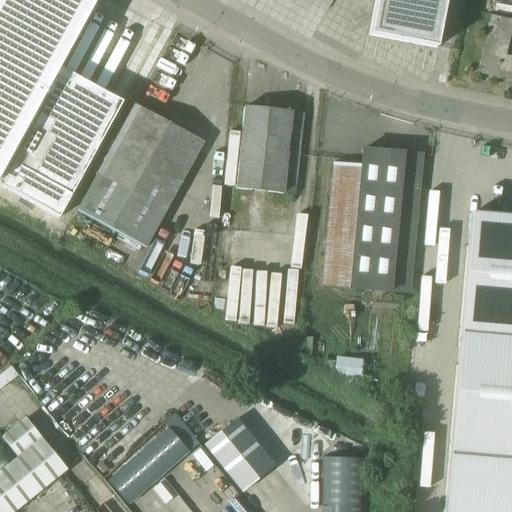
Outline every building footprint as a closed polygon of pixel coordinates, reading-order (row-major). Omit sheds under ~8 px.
[(0,0),(0,186),(59,218),(122,103),(59,68),(93,5),(83,0),(0,0)] [(374,0),(368,36),(436,48),(445,0),(374,0)] [(511,21),(490,16),(477,74),(511,82),(511,58),(506,57),(511,28),(511,21)] [(77,211),(110,229),(145,248),(203,143),(135,106),(77,211)] [(244,108),(235,190),(283,195),(283,194),(295,196),(303,115),(291,114),(291,113),(244,108)] [(362,150),(350,289),(409,295),(422,156),(404,154),(362,150)] [(235,265),(245,265),(246,246),(257,246),(258,226),(259,211),(237,210),(235,265)] [(511,218),(469,215),(459,334),(511,338),(511,218)] [(511,338),(459,334),(449,454),(511,459),(511,338)] [(358,377),(359,358),(333,357),(333,377),(358,377)] [(21,456),(15,460),(0,441),(0,510),(1,511),(17,511),(70,469),(28,417),(4,436),(21,456)] [(242,493),(274,468),(236,420),(204,446),(242,493)] [(186,457),(167,433),(104,482),(124,507),(186,457)] [(511,511),(511,459),(449,454),(443,511),(511,511)] [(310,476),(310,495),(323,495),(322,511),(363,511),(365,458),(324,457),(324,476),(310,476)]
